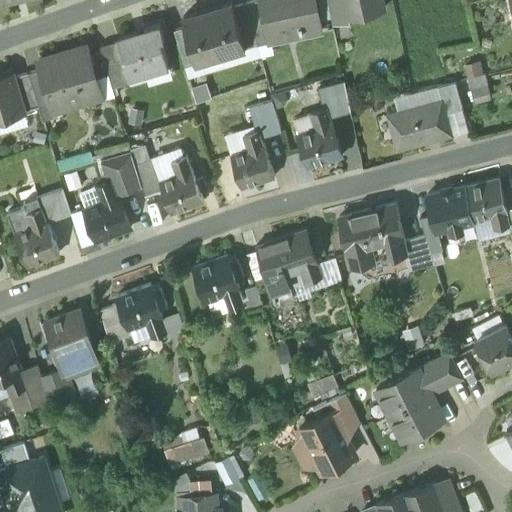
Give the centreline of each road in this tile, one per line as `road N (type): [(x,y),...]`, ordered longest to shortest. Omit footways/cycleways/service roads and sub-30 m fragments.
road 1 (residential): [(0,308),(256,214),(511,145)]
road 2 (residential): [(292,511),(340,488),(467,450),(510,500)]
road 3 (residential): [(126,0),(0,43)]
